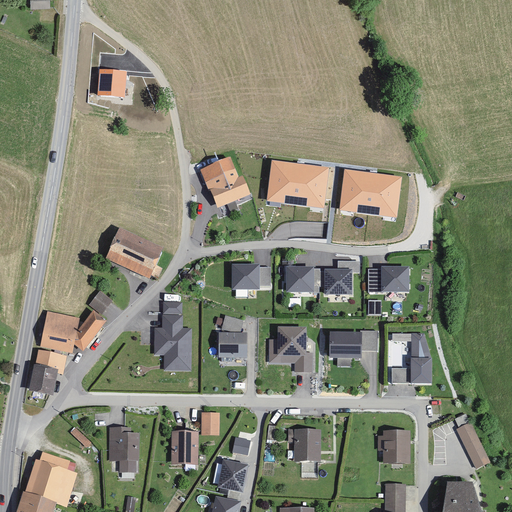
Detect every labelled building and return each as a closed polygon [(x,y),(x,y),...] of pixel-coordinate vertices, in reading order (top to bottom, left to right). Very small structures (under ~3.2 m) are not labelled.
[(49,8),(48,0),(29,0),(30,9),(49,8)] [(125,72),(101,71),(100,93),(124,95),(125,72)] [(229,159),(203,170),(210,189),(213,188),(220,205),(248,194),(242,178),(238,179),(229,159)] [(327,169),(274,162),(269,199),(322,206),(327,169)] [(400,178),(346,172),(342,209),(395,215),(400,178)] [(149,282),(163,250),(120,232),(106,264),(149,282)] [(338,270),(319,271),(319,288),(324,288),(325,296),(350,295),(350,274),(361,274),(361,261),(338,262),(338,270)] [(272,265),(233,265),(233,288),(272,287),(272,265)] [(381,270),(368,270),(368,294),(409,294),(409,267),(381,267),(381,270)] [(319,271),(320,268),(287,268),(286,294),(319,295),(319,288),(319,271)] [(111,302),(99,293),(89,306),(101,315),(111,302)] [(162,315),(181,315),(181,305),(162,305),(162,315)] [(78,333),(76,348),(84,354),(107,323),(93,313),(78,333)] [(40,348),(72,355),(79,320),(47,314),(40,348)] [(190,372),(190,331),(182,331),(182,318),(162,318),(162,330),(155,330),(154,357),(164,357),(163,371),(190,372)] [(232,335),(240,335),(243,323),(224,318),(221,332),(232,335)] [(278,327),(277,356),(280,356),(280,363),(295,364),(295,372),(313,373),(314,353),(306,352),(307,328),(278,327)] [(378,333),(329,332),(328,360),(337,360),(337,367),(354,367),(354,359),(362,359),(362,351),(378,351),(378,333)] [(430,360),(423,336),(392,335),(392,344),(409,344),(408,385),(430,386),(431,360),(430,360)] [(246,361),(247,336),(219,336),(219,360),(246,361)] [(62,376),(65,358),(37,353),(29,393),(52,398),(57,375),(62,376)] [(405,385),(406,370),(391,370),(391,385),(405,385)] [(218,413),(201,413),(201,436),(218,436),(218,413)] [(470,424),(455,431),(475,470),(489,463),(470,424)] [(130,435),(131,429),(109,428),(108,462),(120,462),(119,472),(135,472),(136,461),(138,461),(139,435),(130,435)] [(319,432),(295,432),(295,463),(318,463),(319,432)] [(409,433),(383,433),(383,438),(377,438),(377,453),(383,453),(383,465),(409,465),(409,433)] [(197,467),(196,434),(171,435),(172,468),(197,467)] [(250,442),(236,440),(234,452),(247,455),(250,442)] [(70,459),(42,451),(39,463),(35,462),(26,495),(22,494),(16,511),(54,511),(56,507),(62,509),(75,464),(69,463),(70,459)] [(247,468),(224,463),(219,488),(242,493),(247,468)] [(447,511),(481,511),(473,485),(447,486),(447,511)] [(404,511),(404,486),(383,486),(383,511),(404,511)] [(238,511),(240,504),(217,500),(214,511),(238,511)]
